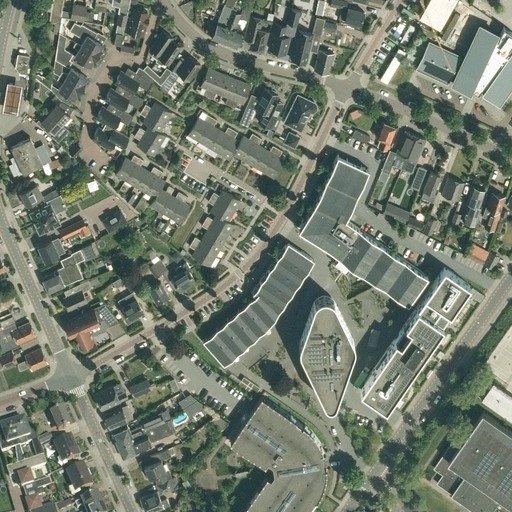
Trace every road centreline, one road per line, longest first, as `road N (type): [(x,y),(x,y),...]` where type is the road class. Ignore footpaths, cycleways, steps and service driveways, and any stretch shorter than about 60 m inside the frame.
road 1 (residential): [(71,377),(211,295),(286,216)]
road 2 (residential): [(347,87),(208,50),(160,0)]
road 3 (unclassified): [(101,164),(86,142),(91,95),(115,58),(142,61),(157,0)]
road 4 (secondary): [(406,426),(511,275)]
road 5 (residential): [(511,160),(347,87)]
road 6 (tertiary): [(71,377),(0,217)]
road 7 (tertiary): [(132,511),(71,377)]
road 8 (residential): [(376,472),(347,432),(343,402),(406,426)]
road 9 (unknown): [(347,432),(329,422),(293,351),(300,306)]
road 10 (residential): [(286,216),(347,87)]
